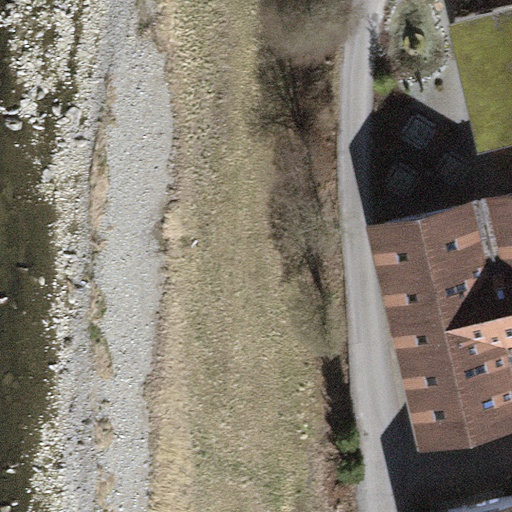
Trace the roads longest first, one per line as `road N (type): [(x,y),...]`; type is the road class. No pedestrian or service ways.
road 1 (track): [(367,0),(352,203),(376,494)]
road 2 (track): [(376,494),(511,471)]
